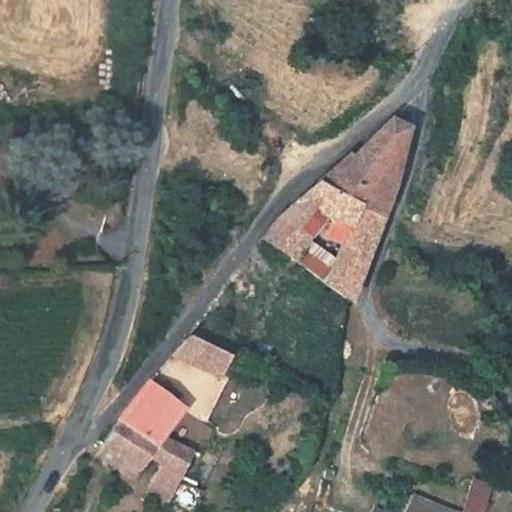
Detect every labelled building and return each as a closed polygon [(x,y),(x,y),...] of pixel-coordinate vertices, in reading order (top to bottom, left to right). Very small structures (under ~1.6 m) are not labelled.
[(334,259),(325,283),(350,301),(394,183),(407,128),(388,119),(349,159),(345,155),(314,185),(338,199),(328,221),(345,229),(334,259)] [(279,219),(263,239),(325,283),(334,259),(302,238),(317,216),(328,221),(338,199),(314,185),(279,219)] [(211,430),(146,383),(100,444),(122,459),(115,470),(127,479),(147,456),(160,463),(146,495),(167,502),(189,455),(198,459),(211,430)] [(100,444),(91,455),(115,470),(122,459),(100,444)] [(333,472),(326,470),(323,479),(331,481),(333,472)] [(481,511),(489,484),(471,480),(464,506),(481,511)] [(270,511),(271,494),(245,493),(244,511),(270,511)] [(449,511),(412,497),(403,511),(449,511)]
